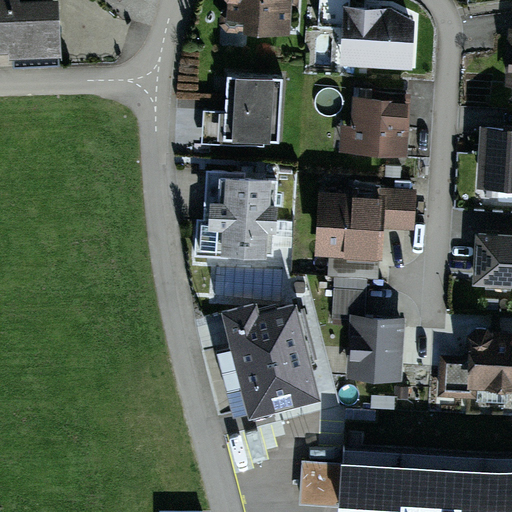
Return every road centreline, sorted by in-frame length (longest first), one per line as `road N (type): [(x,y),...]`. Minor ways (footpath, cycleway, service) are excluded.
road 1 (residential): [(230,511),(180,337),(153,82)]
road 2 (residential): [(434,322),(447,39),(442,8),(431,0)]
road 3 (residential): [(0,84),(153,82)]
